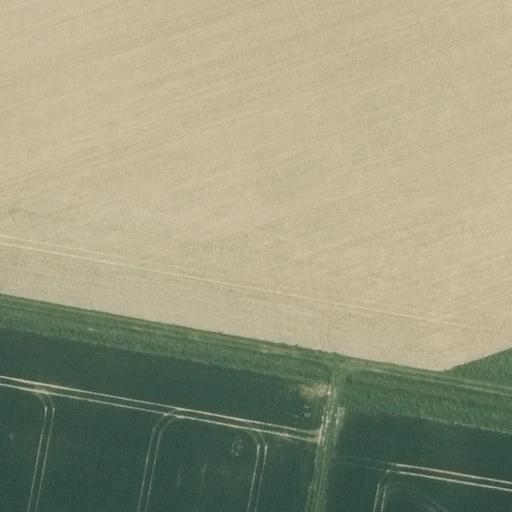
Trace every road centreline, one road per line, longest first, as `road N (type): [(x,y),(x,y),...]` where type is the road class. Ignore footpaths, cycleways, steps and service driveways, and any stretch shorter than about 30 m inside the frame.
road 1 (track): [(0,301),(511,395)]
road 2 (track): [(315,511),(342,365)]
